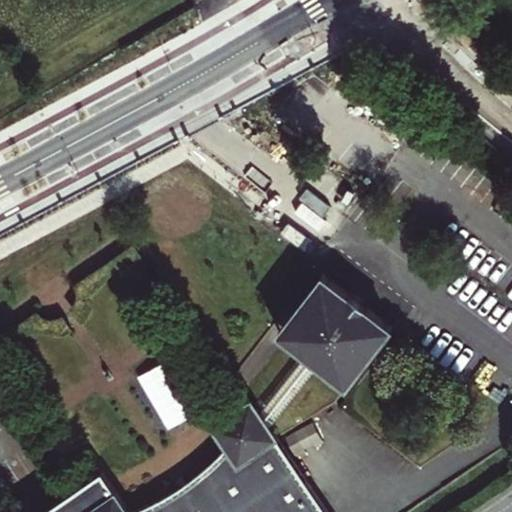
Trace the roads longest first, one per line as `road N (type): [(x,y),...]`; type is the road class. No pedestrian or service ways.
road 1 (tertiary): [(0,185),(330,0)]
road 2 (residential): [(511,112),(394,0)]
